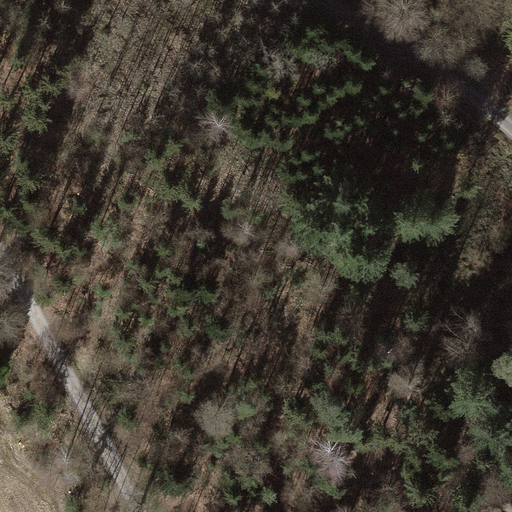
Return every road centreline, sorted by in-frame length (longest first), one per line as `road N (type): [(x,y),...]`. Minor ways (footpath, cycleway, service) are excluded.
road 1 (track): [(136,511),(0,255)]
road 2 (track): [(511,128),(323,0)]
